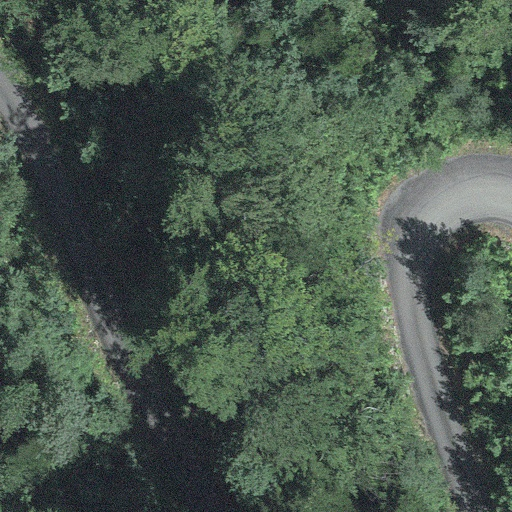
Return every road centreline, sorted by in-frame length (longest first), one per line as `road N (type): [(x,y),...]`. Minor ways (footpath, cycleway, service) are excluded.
road 1 (track): [(0,83),(157,393),(193,511)]
road 2 (track): [(476,511),(413,295),(417,224),(463,188),(511,194)]
